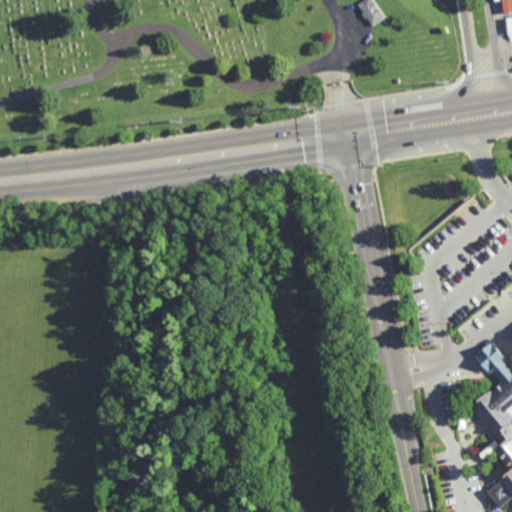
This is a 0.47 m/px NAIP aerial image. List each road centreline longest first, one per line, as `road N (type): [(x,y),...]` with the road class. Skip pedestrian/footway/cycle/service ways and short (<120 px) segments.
road 1 (secondary): [(420,511),(359,229),(349,137)]
road 2 (primary): [(0,180),(349,137)]
road 3 (primary): [(349,137),(511,112)]
